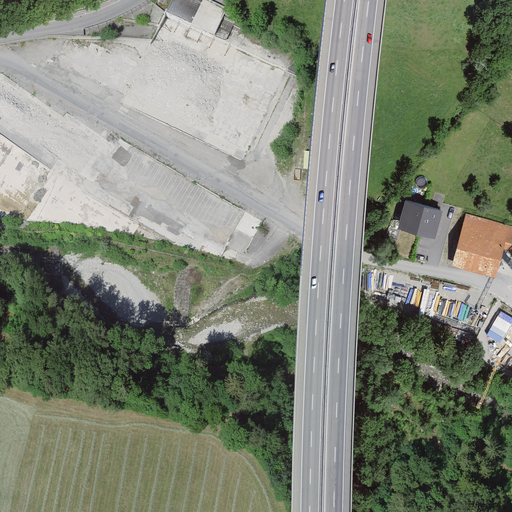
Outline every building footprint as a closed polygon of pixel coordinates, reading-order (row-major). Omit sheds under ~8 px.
[(172,0),(153,36),(181,51),(201,61),(228,10),(208,0),(172,0)] [(117,47),(100,83),(130,98),(147,61),(117,47)] [(181,51),(156,101),(242,144),(266,96),(201,61),(181,51)] [(0,225),(40,226),(133,240),(141,230),(218,267),(221,260),(240,267),(264,221),(118,139),(115,143),(73,113),(66,123),(32,99),(12,129),(0,118),(0,225)] [(406,211),(402,224),(432,233),(435,224),(436,224),(440,210),(406,200),(403,210),(406,211)] [(455,258),(495,270),(502,245),(511,247),(511,227),(467,215),(455,258)]
